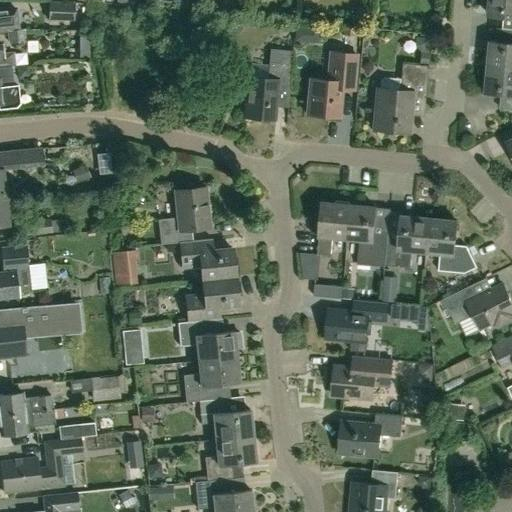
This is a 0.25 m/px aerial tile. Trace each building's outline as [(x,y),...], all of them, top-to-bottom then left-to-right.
[(511,0),(488,0),(487,15),(511,18),(510,30),(511,30),(511,0)] [(74,21),(74,2),(48,1),(47,20),(74,21)] [(0,31),(1,32),(19,29),(17,5),(0,7),(0,31)] [(8,43),(25,41),(24,29),(6,31),(8,43)] [(511,44),(489,42),(487,68),(511,70),(511,44)] [(3,53),(2,44),(0,44),(0,66),(11,65),(15,65),(14,52),(3,53)] [(290,65),(292,51),(269,49),(268,63),(266,80),(247,78),(244,117),(273,120),(276,87),(288,88),(290,65)] [(340,90),(352,91),(355,56),(329,54),(327,81),(309,79),(306,115),(338,118),(340,90)] [(422,115),(427,66),(400,63),(399,79),(383,77),(380,80),(379,89),(376,89),(372,129),(407,132),(408,114),(422,115)] [(17,84),(13,84),(11,65),(0,66),(0,108),(16,107),(20,103),(17,84)] [(511,70),(487,68),(485,94),(509,96),(508,110),(511,110),(511,70)] [(0,196),(6,196),(3,170),(18,168),(18,166),(41,163),(39,148),(0,152),(0,196)] [(177,243),(191,241),(190,230),(208,228),(204,188),(172,192),(176,219),(157,221),(160,245),(177,243)] [(6,196),(0,196),(0,225),(9,224),(6,196)] [(346,239),(349,206),(321,203),(317,255),(330,256),(332,238),(346,239)] [(384,267),(387,239),(388,229),(374,228),(375,208),(349,206),(346,239),(358,240),(356,265),(384,267)] [(426,253),(429,219),(401,217),(399,240),(387,239),(384,267),(410,269),(412,252),(426,253)] [(25,235),(51,232),(49,219),(24,222),(25,235)] [(429,219),(426,253),(440,254),(439,271),(464,273),(476,268),(466,247),(455,246),(457,222),(429,219)] [(200,281),(234,277),(231,249),(211,251),(209,239),(191,241),(177,243),(180,268),(199,266),(200,281)] [(0,298),(18,296),(18,291),(30,289),(25,240),(0,242),(0,247),(2,271),(0,271),(0,298)] [(116,280),(140,279),(139,247),(115,248),(116,280)] [(218,319),(217,307),(237,305),(234,277),(200,281),(202,295),(183,297),(186,323),(206,321),(218,319)] [(342,298),(343,286),(315,284),(314,296),(342,298)] [(511,304),(502,284),(487,291),(488,293),(480,296),(474,284),(442,299),(455,325),(473,316),(480,331),(497,322),(499,328),(511,321),(511,304)] [(389,322),(390,304),(355,301),(353,313),(328,311),(326,339),(354,342),(353,352),(368,353),(371,321),(389,322)] [(0,357),(25,355),(23,337),(77,331),(75,302),(0,308),(0,357)] [(390,319),(401,320),(403,304),(392,303),(390,319)] [(197,361),(235,357),(234,348),(241,347),(239,332),(232,333),(232,332),(208,335),(206,321),(186,323),(178,324),(180,345),(195,344),(195,346),(197,361)] [(511,362),(511,336),(493,346),(503,367),(511,362)] [(215,400),(213,386),(238,383),(235,357),(197,361),(198,374),(182,376),(185,403),(198,401),(215,400)] [(389,387),(392,360),(390,360),(376,359),(353,357),(352,368),(334,367),(332,396),(374,400),(375,385),(389,387)] [(91,379),(90,379),(91,390),(93,402),(120,399),(118,376),(91,379)] [(0,414),(52,409),(50,395),(36,396),(36,398),(22,399),(22,393),(0,394),(0,414)] [(214,440),(251,436),(249,410),(225,413),(223,399),(215,400),(198,401),(200,425),(212,424),(214,440)] [(52,409),(0,414),(0,430),(0,435),(26,432),(25,425),(39,424),(39,425),(53,423),(52,409)] [(400,438),(401,417),(375,415),(374,427),(340,424),(337,453),(378,456),(380,436),(400,438)] [(80,436),(95,435),(94,422),(58,426),(59,439),(60,439),(60,437),(80,436)] [(138,447),(136,433),(126,434),(128,447),(138,447)] [(82,448),(80,436),(60,437),(60,439),(59,439),(42,441),(45,466),(38,467),(38,462),(36,462),(36,458),(0,462),(4,493),(39,489),(39,490),(65,487),(62,456),(82,453),(82,448)] [(206,482),(223,480),(231,479),(230,465),(254,462),(251,436),(214,440),(216,457),(204,458),(206,482)] [(112,462),(127,460),(124,443),(109,445),(112,462)] [(371,471),(370,485),(353,484),(350,511),(387,511),(389,499),(395,500),(397,473),(371,471)] [(213,511),(251,511),(250,491),(225,494),(223,480),(206,482),(194,483),(197,510),(213,508),(213,511)] [(58,511),(79,509),(77,491),(42,495),(44,511),(38,511),(58,511)] [(140,506),(137,491),(123,494),(126,508),(140,506)]
